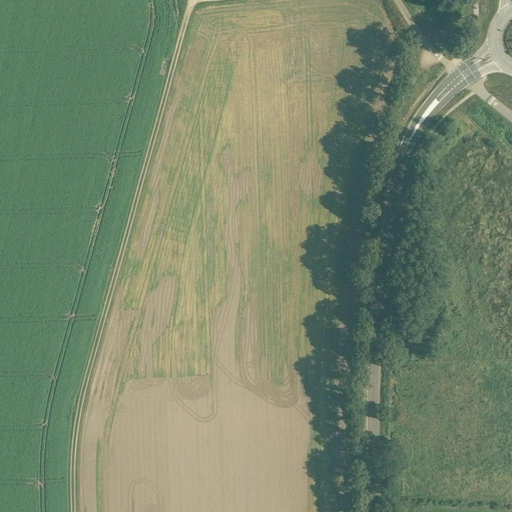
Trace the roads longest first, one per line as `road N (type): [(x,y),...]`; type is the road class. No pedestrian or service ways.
road 1 (track): [(191,0),(70,425),(73,511)]
road 2 (tertiary): [(374,511),(372,413),(400,167),(426,112),(462,76)]
